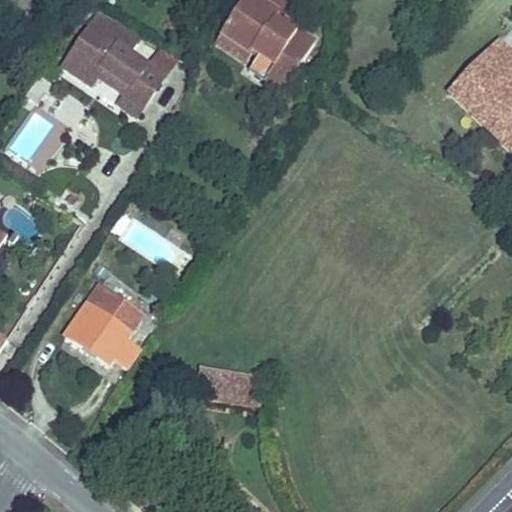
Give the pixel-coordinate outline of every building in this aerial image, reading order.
[(283,97),(316,45),(297,34),(284,25),(281,28),(275,24),(277,21),(280,17),(252,0),(246,0),(224,35),(254,55),(256,51),(262,55),(260,58),(249,76),(283,97)] [(285,8),(272,0),(252,0),(280,17),(280,16),(285,8)] [(148,67),(132,55),(127,53),(139,36),(101,15),(63,70),(92,89),(98,80),(104,84),(110,76),(131,90),(126,98),(143,110),(165,78),(148,67)] [(301,28),(280,16),(280,17),(277,21),(275,24),(281,28),(284,25),(297,34),(301,28)] [(254,55),(224,35),(219,43),(249,62),(254,55)] [(132,55),(143,38),(139,36),(127,53),(132,55)] [(511,56),(498,43),(468,74),(475,81),(460,96),(478,113),(485,106),(511,131),(511,56)] [(165,78),(178,59),(161,48),(148,67),(165,78)] [(511,131),(485,106),(478,113),(460,96),(475,81),(468,74),(448,95),(511,156),(511,131)] [(126,98),(131,90),(110,76),(104,84),(126,98)] [(94,92),(113,108),(120,99),(102,84),(94,92)] [(137,120),(143,110),(126,98),(119,108),(137,120)] [(31,110),(12,151),(48,169),(68,127),(31,110)] [(0,251),(8,240),(0,234),(0,251)] [(13,250),(19,241),(14,238),(8,247),(13,250)] [(104,279),(109,274),(99,267),(95,272),(104,279)] [(125,343),(142,317),(99,289),(66,339),(109,368),(115,360),(130,370),(141,354),(125,343)] [(0,352),(10,342),(0,331),(0,352)] [(259,405),(262,380),(203,370),(199,396),(259,405)]
